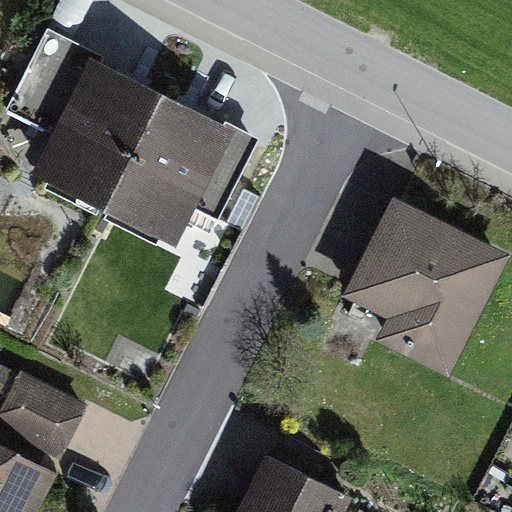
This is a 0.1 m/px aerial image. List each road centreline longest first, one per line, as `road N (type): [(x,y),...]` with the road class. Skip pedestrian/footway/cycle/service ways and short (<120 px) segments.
road 1 (residential): [(359,82),(139,511)]
road 2 (residential): [(191,0),(359,82)]
road 3 (residential): [(359,82),(511,157)]
